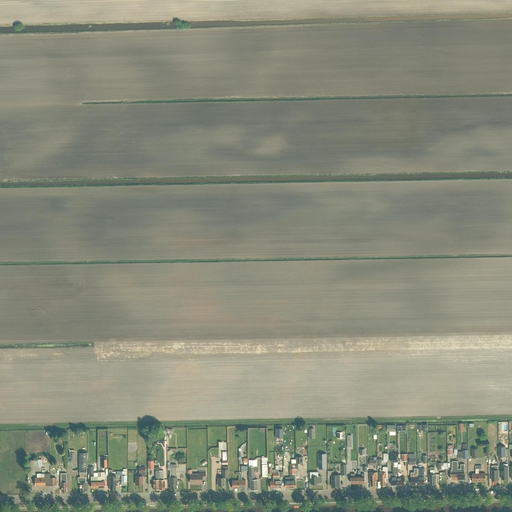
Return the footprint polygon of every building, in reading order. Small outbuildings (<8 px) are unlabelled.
[(87,468),(87,452),(78,453),(79,468),(87,468)] [(318,454),(318,464),(326,463),(326,453),(318,454)] [(256,460),(249,460),(249,477),(250,477),(250,490),(257,490),(257,479),(254,479),(253,469),(257,469),(256,460)] [(290,477),(290,487),(295,487),(295,480),(295,474),(295,468),(298,468),(298,464),(296,464),(296,463),(290,463),(290,468),(289,468),(289,474),(290,474),(290,477)] [(170,477),(169,477),(169,483),(170,483),(170,489),(176,489),(176,485),(177,485),(177,476),(176,476),(176,464),(167,464),(167,468),(170,468),(170,477)] [(479,468),(482,468),(482,465),(479,465),(476,465),(476,473),(472,473),(472,481),(486,481),(485,473),(480,473),(479,473),(479,468)] [(227,466),(223,466),(223,477),(217,477),(218,485),(224,485),(224,477),(227,477),(227,466)] [(394,472),(395,477),(391,477),(391,485),(398,485),(398,475),(398,469),(397,469),(397,466),(394,466),(394,468),(389,468),(389,472),(394,472)] [(139,467),(139,475),(135,476),(135,484),(143,484),(142,476),(145,476),(145,467),(139,467)] [(383,472),(380,472),(380,480),(381,480),(381,485),(386,485),(386,481),(387,481),(387,472),(388,472),(388,467),(383,467),(383,472)] [(199,471),(199,474),(190,474),(190,483),(197,482),(197,483),(202,483),(202,478),(205,478),(205,471),(199,471)] [(104,481),(104,478),(104,472),(101,472),(101,476),(91,476),(91,481),(91,487),(105,487),(105,481),(104,481)] [(310,472),(310,478),(311,478),(311,484),(317,484),(317,483),(321,483),(321,476),(318,476),(318,472),(310,472)] [(45,473),(45,477),(35,478),(35,486),(50,485),(50,477),(50,473),(45,473)] [(351,477),(351,483),(365,482),(365,477),(364,477),(364,473),(362,473),(362,477),(355,477),(355,473),(351,474),(351,477)] [(340,475),(332,475),(332,486),(340,486),(340,475)] [(78,482),(79,482),(79,488),(80,487),(81,492),(85,492),(87,492),(87,481),(86,481),(86,477),(78,477),(78,482)]
